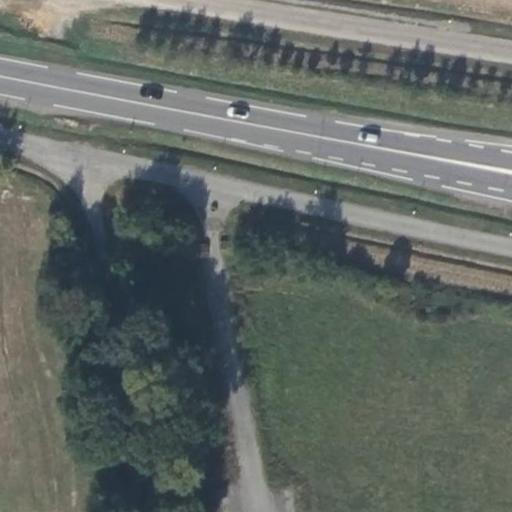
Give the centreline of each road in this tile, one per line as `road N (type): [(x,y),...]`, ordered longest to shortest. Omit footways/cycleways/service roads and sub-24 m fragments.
road 1 (track): [(90,161),(150,511)]
road 2 (primary): [(0,75),(338,141)]
road 3 (unclassified): [(184,0),(511,52)]
road 4 (primary): [(338,141),(360,153),(511,183)]
road 5 (primary): [(511,160),(338,141)]
